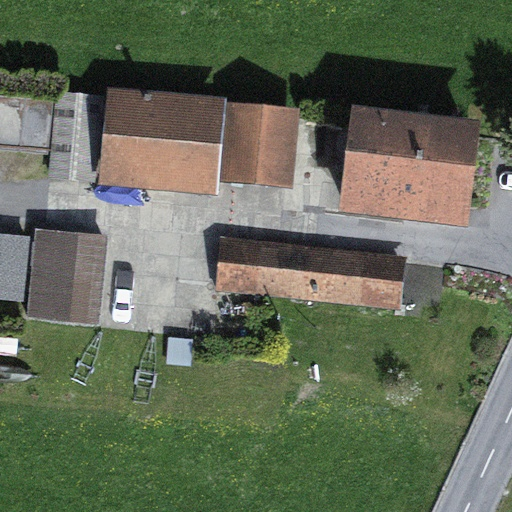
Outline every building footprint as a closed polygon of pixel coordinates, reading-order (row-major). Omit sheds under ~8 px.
[(0,98),(0,152),(49,158),(54,104),(0,98)] [(52,177),(94,181),(101,102),(59,98),(52,177)] [(210,177),(285,184),(291,119),(116,103),(109,178),(209,187),(210,177)] [(348,211),(457,224),(468,137),(359,123),(348,211)] [(37,233),(28,319),(96,325),(104,240),(37,233)] [(218,286),(396,305),(401,265),(223,245),(218,286)]
